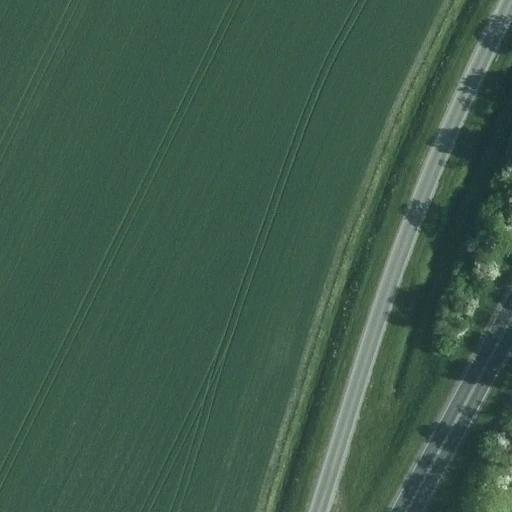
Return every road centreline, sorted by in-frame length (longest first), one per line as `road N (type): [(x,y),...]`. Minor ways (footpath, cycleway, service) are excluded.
road 1 (trunk): [(509,0),(401,244),(315,511)]
road 2 (trunk): [(403,511),(511,311)]
